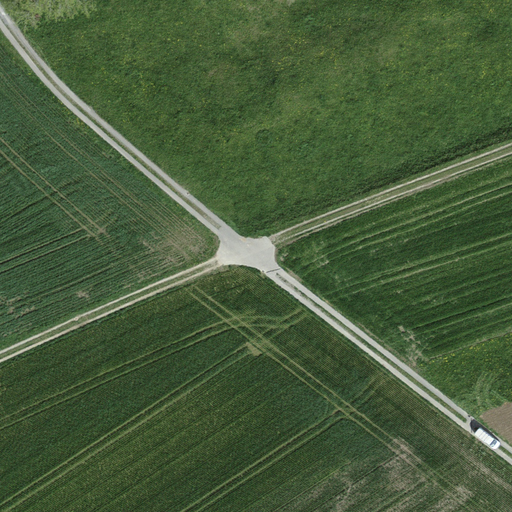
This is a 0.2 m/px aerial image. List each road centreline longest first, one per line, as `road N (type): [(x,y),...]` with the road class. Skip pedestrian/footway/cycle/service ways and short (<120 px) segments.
road 1 (track): [(0,15),(49,81),(511,458)]
road 2 (track): [(511,150),(0,359)]
